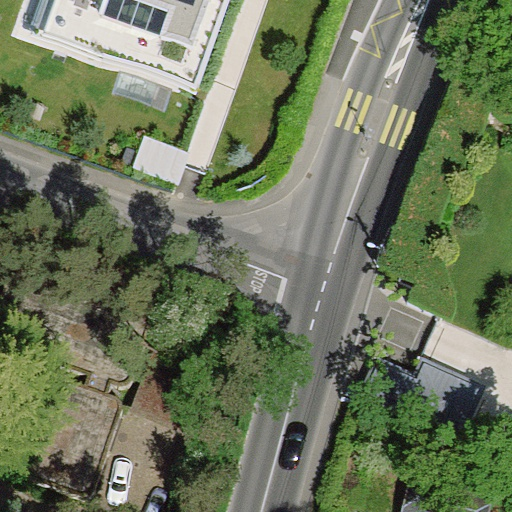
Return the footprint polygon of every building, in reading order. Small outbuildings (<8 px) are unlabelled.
[(218,0),(59,0),(48,32),(189,83),(218,0)] [(0,327),(14,279),(0,274),(0,327)] [(158,359),(136,416),(195,438),(216,381),(158,359)] [(376,371),(361,407),(459,448),(480,397),(427,375),(421,390),(376,371)] [(418,475),(409,511),(492,511),(496,493),(418,475)]
